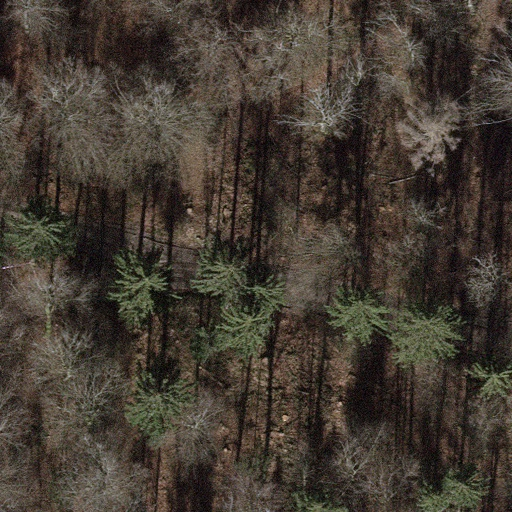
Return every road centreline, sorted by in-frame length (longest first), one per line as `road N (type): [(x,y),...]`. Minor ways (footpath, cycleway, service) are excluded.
road 1 (track): [(511,350),(174,261),(0,225)]
road 2 (track): [(0,320),(174,261)]
